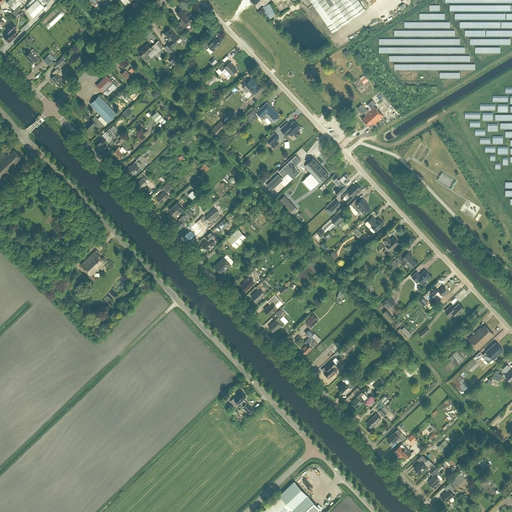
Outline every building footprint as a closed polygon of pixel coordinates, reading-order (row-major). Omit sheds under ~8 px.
[(14,15),(21,8),(17,5),(22,0),(7,0),(7,1),(14,9),(13,9),(14,10),(12,13),(14,15)] [(44,6),(38,0),(31,0),(27,5),(29,7),(26,9),(33,16),(44,6)] [(310,0),(333,32),(365,10),(357,0),(310,0)] [(270,3),(262,7),(266,17),(269,18),(271,18),(275,14),(270,3)] [(177,13),(183,20),(179,24),(185,31),(187,29),(186,28),(191,23),(188,20),(192,17),(191,16),(194,13),(191,9),(188,12),(183,7),(177,13)] [(13,38),(17,33),(14,30),(16,27),(12,23),(6,29),(8,31),(4,35),(9,41),(10,40),(11,40),(13,39),(13,38)] [(170,43),(171,43),(168,46),(171,48),(176,43),(175,41),(178,38),(170,28),(165,33),(171,40),(170,43)] [(207,49),(209,47),(213,51),(221,43),(216,38),(210,43),(205,38),(201,42),(207,49)] [(159,40),(156,43),(158,45),(162,48),(164,46),(159,40)] [(158,45),(156,43),(152,47),(148,43),(139,52),(147,60),(154,53),(157,57),(164,50),(162,48),(158,45)] [(34,56),(30,51),(26,56),(32,62),(34,60),(36,62),(41,58),(36,54),(34,56)] [(43,60),(47,64),(51,60),(47,56),(43,60)] [(118,61),(124,68),(130,62),(127,60),(126,60),(122,56),(118,61)] [(60,66),(64,61),(61,57),(56,62),(60,66)] [(174,57),(170,61),(174,66),(179,62),(174,57)] [(218,67),(222,72),(228,78),(237,70),(230,62),(226,65),(223,62),(218,67)] [(52,78),(59,86),(64,81),(57,74),(60,71),(57,68),(52,73),(55,75),(52,78)] [(121,74),(126,79),(131,75),(126,69),(121,74)] [(212,72),(204,80),(207,84),(216,76),(212,72)] [(107,76),(97,85),(102,91),(107,96),(117,86),(113,81),(107,76)] [(244,77),(239,81),(244,86),(245,84),(250,90),(253,94),(257,91),(256,90),(259,87),(251,79),(248,82),(244,77)] [(117,113),(99,95),(91,104),(102,116),(99,119),(96,116),(92,119),(86,124),(90,129),(96,124),(99,127),(103,124),(104,125),(117,113)] [(361,104),(357,108),(362,114),(364,112),(365,114),(364,115),(365,116),(362,119),(370,128),(371,127),(372,126),(383,116),(374,105),(375,103),(372,100),(367,105),(364,107),(361,104)] [(274,123),(274,122),(277,119),(276,118),(279,115),(271,106),(270,106),(267,102),(256,112),(261,117),(264,114),(272,122),(272,123),(273,123),(274,123)] [(157,122),(163,117),(157,110),(152,116),(157,122)] [(252,110),(246,116),(250,121),(256,115),(252,110)] [(179,124),(185,130),(190,125),(184,119),(179,124)] [(227,126),(222,120),(212,128),(218,135),(227,126)] [(294,121),(290,126),(287,123),(285,124),(280,129),(285,133),(286,135),(289,132),(292,135),(293,134),(296,137),(300,133),(297,130),(300,127),(294,121)] [(112,138),(116,135),(110,128),(106,131),(94,142),(99,147),(107,140),(109,142),(113,139),(112,138)] [(266,140),(271,144),(270,145),(274,148),(280,143),(277,140),(280,138),(275,132),(266,140)] [(117,148),(113,152),(119,158),(124,154),(125,153),(126,150),(122,146),(121,147),(120,146),(117,148)] [(0,157),(0,176),(2,179),(19,162),(17,160),(21,157),(14,149),(10,153),(9,152),(6,155),(5,154),(2,156),(0,157)] [(298,167),(298,165),(297,164),(301,161),(295,155),(279,171),(284,177),(287,173),(293,179),(300,172),(297,168),(298,167)] [(305,166),(311,172),(305,178),(314,187),(319,181),(320,182),(322,180),(328,174),(313,158),(307,163),(306,165),(305,166)] [(137,160),(127,170),(132,175),(134,173),(135,173),(138,171),(137,170),(142,165),(142,164),(140,162),(138,161),(137,160)] [(336,177),(340,181),(339,182),(340,183),(338,185),(340,187),(335,192),(338,195),(346,187),(343,184),(347,180),(346,179),(349,176),(347,174),(344,170),(336,177)] [(267,185),(272,190),(279,183),(279,182),(283,178),(278,174),(267,185)] [(144,176),(135,185),(139,190),(142,187),(143,188),(147,183),(145,181),(147,178),(144,176)] [(191,185),(193,187),(200,181),(198,178),(191,185)] [(157,197),(162,202),(169,196),(166,193),(172,187),(168,182),(161,189),(163,191),(157,197)] [(348,191),(346,194),(349,197),(351,195),(352,196),(361,188),(356,183),(348,191)] [(212,206),(217,202),(220,199),(217,196),(214,199),(213,198),(209,203),(208,202),(202,207),(207,212),(212,206)] [(332,211),(340,204),(335,198),(327,206),(332,211)] [(370,208),(364,202),(365,201),(362,198),(358,202),(355,199),(350,204),(355,209),(358,207),(360,209),(358,211),(358,212),(361,215),(362,215),(364,214),(364,213),(366,211),(367,210),(370,208)] [(169,210),(175,216),(183,208),(177,202),(169,210)] [(290,202),(286,206),(290,211),(295,207),(290,202)] [(219,212),(214,207),(205,216),(210,221),(212,218),(218,213),(219,212)] [(179,220),(174,225),(178,230),(185,225),(184,224),(186,222),(185,222),(191,216),(187,212),(179,219),(179,220)] [(338,212),(331,219),(336,224),(343,218),(338,212)] [(375,231),(376,231),(384,224),(379,219),(376,221),(372,216),(368,221),(372,225),(371,226),(370,228),(370,229),(373,232),(374,232),(375,231)] [(222,230),(229,223),(225,218),(217,225),(222,230)] [(190,231),(185,236),(189,241),(202,230),(196,223),(189,230),(190,231)] [(236,248),(247,237),(238,228),(227,238),(236,248)] [(208,239),(202,244),(207,250),(215,242),(212,239),(215,236),(211,231),(206,236),(208,239)] [(399,243),(393,237),(391,240),(387,236),(382,240),(386,244),(385,245),(391,250),(399,243)] [(80,264),(91,275),(105,261),(106,260),(103,257),(102,258),(95,250),(80,264)] [(408,252),(403,257),(400,254),(396,258),(400,263),(403,260),(410,267),(415,262),(411,257),(411,256),(408,252)] [(214,265),(220,272),(223,269),(224,270),(231,264),(224,257),(214,265)] [(399,263),(395,259),(390,263),(395,268),(399,263)] [(251,268),(246,272),(250,276),(254,272),(256,270),(253,266),(251,268)] [(427,282),(425,280),(430,276),(425,270),(420,275),(417,272),(411,277),(416,282),(419,280),(424,285),(427,282)] [(246,290),(254,282),(248,275),(244,278),(246,280),(241,285),(246,290)] [(263,291),(268,287),(262,281),(256,287),(258,289),(251,296),(257,302),(265,294),(263,291)] [(284,285),(279,290),(282,293),(287,289),(284,285)] [(435,288),(430,292),(435,297),(436,297),(438,299),(439,299),(440,298),(441,299),(443,296),(445,298),(448,295),(446,293),(447,292),(444,290),(445,289),(442,286),(438,291),(435,288)] [(340,289),(336,297),(342,299),(345,291),(340,289)] [(271,303),(264,310),(269,315),(277,308),(275,305),(280,300),(274,294),(268,300),(271,303)] [(395,302),(389,295),(385,300),(390,306),(395,302)] [(428,301),(423,296),(418,300),(423,306),(428,301)] [(450,306),(445,311),(450,316),(453,313),(456,316),(464,309),(459,303),(453,309),(450,306)] [(276,319),(268,326),(274,332),(281,325),(282,326),(285,323),(280,318),(287,311),(282,307),(275,313),(278,316),(276,319)] [(313,313),(305,321),(311,327),(319,320),(313,313)] [(389,313),(385,316),(390,322),(394,319),(389,313)] [(481,328),(480,327),(468,338),(478,349),(493,334),(485,325),(481,328)] [(397,330),(406,339),(408,336),(400,327),(397,330)] [(430,330),(427,327),(419,334),(422,338),(430,330)] [(301,348),(305,353),(312,347),(317,342),(311,335),(313,334),(309,329),(305,333),(308,336),(308,338),(303,343),(305,345),(301,348)] [(390,340),(385,345),(388,349),(394,344),(390,340)] [(346,353),(353,347),(349,343),(343,349),(346,353)] [(490,350),(489,349),(482,354),(479,351),(473,357),(477,360),(481,356),(488,363),(502,349),(497,344),(490,350)] [(332,360),(327,366),(325,367),(327,370),(324,373),(329,378),(337,371),(334,367),(337,365),(332,360)] [(409,372),(416,366),(413,363),(407,369),(409,372)] [(492,378),(500,381),(502,374),(498,373),(499,371),(495,370),(495,372),(494,372),(492,378)] [(358,381),(363,376),(359,371),(354,376),(358,381)] [(338,387),(342,392),(348,386),(350,388),(354,384),(352,382),(347,385),(344,381),(338,387)] [(355,393),(357,396),(351,402),(357,407),(367,397),(359,388),(355,393)] [(234,397),(230,400),(236,406),(239,402),(244,398),(246,396),(241,390),(234,397)] [(244,398),(239,402),(243,406),(249,412),(253,408),(247,402),(244,398)] [(389,410),(384,405),(378,411),(383,416),(389,410)] [(371,428),(381,418),(376,413),(366,423),(371,428)] [(498,414),(490,422),(494,425),(501,418),(498,414)] [(394,431),(387,439),(392,444),(399,437),(401,440),(405,437),(401,432),(397,428),(394,431)] [(443,453),(448,449),(441,442),(437,446),(443,453)] [(400,445),(394,451),(399,457),(402,454),(406,458),(411,453),(406,447),(403,449),(400,445)] [(414,467),(419,473),(427,465),(424,462),(427,459),(422,454),(417,458),(420,461),(414,467)] [(490,466),(479,455),(474,459),(485,470),(490,466)] [(441,464),(436,469),(438,471),(439,472),(444,467),(441,464)] [(433,476),(427,481),(432,487),(440,479),(436,476),(440,473),(438,471),(436,469),(435,468),(430,473),(433,476)] [(457,487),(465,479),(459,473),(449,483),(454,487),(455,485),(457,487)] [(261,511),(316,511),(320,509),(295,481),(280,495),(261,511)] [(454,487),(449,483),(444,487),(447,490),(441,496),(446,501),(454,494),(450,490),(454,487)]
